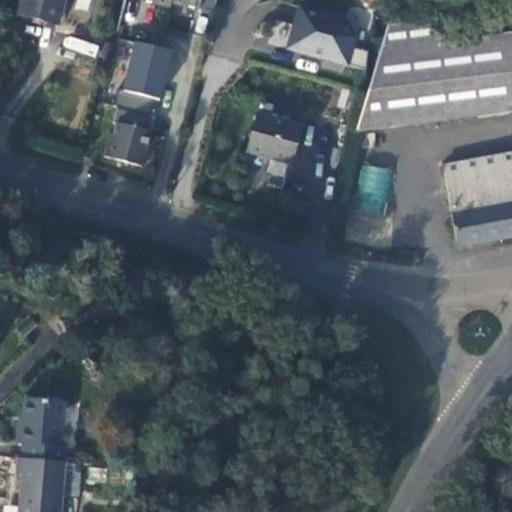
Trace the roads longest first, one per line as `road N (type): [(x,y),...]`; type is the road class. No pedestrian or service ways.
road 1 (secondary): [(398,292),(0,159)]
road 2 (secondary): [(473,392),(405,511)]
road 3 (secondary): [(398,292),(473,392)]
